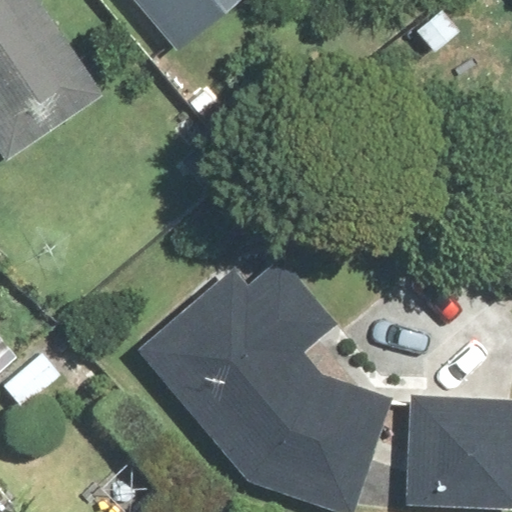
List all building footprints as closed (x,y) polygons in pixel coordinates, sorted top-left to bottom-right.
[(106,73),(51,0),(0,0),(0,141),(4,147),(106,73)] [(134,0),(170,45),(227,0),(134,0)] [(365,511),(396,392),(347,379),(321,348),(350,323),(266,225),(132,338),(255,484),(364,511),(365,511)] [(511,392),(411,386),(404,499),(511,505),(511,392)] [(0,476),(0,511),(19,511),(26,506),(0,476)]
